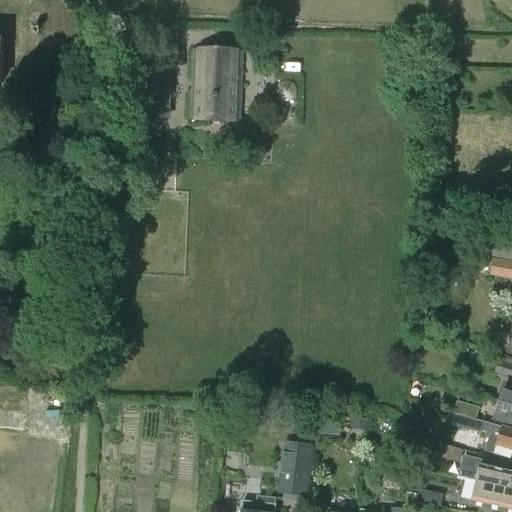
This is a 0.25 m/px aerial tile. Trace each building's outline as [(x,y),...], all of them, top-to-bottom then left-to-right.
[(194,50),(191,120),(239,122),(242,52),(194,50)] [(127,118),(167,119),(168,71),(129,69),(127,118)] [(511,242),(486,237),(482,257),(511,262),(511,242)] [(511,263),(494,261),(491,278),(511,281),(511,263)] [(494,373),(511,378),(511,365),(497,362),(494,373)] [(511,388),(505,386),(500,403),(511,406),(511,388)] [(511,406),(500,403),(495,419),(511,424),(511,406)] [(468,405),(464,418),(482,423),(486,410),(468,405)] [(482,423),(464,418),(455,415),(452,426),(481,435),(484,432),(490,434),(485,452),(494,455),(511,460),(511,455),(511,431),(489,425),(482,423)] [(353,421),(352,433),(365,434),(366,423),(353,421)] [(441,447),(437,460),(460,467),(464,454),(441,447)] [(313,457),(286,454),(280,493),(286,494),(286,500),(302,502),(302,496),(308,497),(313,457)] [(460,478),(476,481),(511,489),(511,473),(494,470),(495,465),(482,461),(481,466),(480,466),(479,466),(463,463),(460,478)] [(511,489),(476,481),(471,501),(511,511),(511,489)] [(416,502),(440,508),(443,496),(419,490),(416,502)] [(302,496),(302,502),(300,511),(306,511),(308,497),(302,496)] [(274,511),(276,505),(243,501),(241,511),(274,511)]
